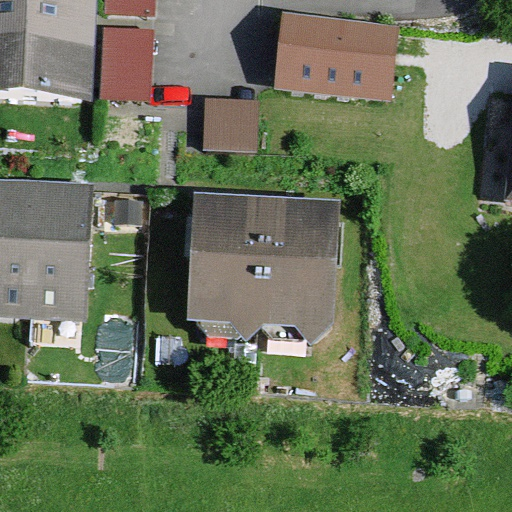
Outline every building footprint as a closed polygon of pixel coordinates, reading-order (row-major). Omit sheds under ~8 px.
[(0,0),(0,102),(92,107),(97,0),(0,0)] [(103,0),(103,19),(155,21),(156,0),(103,0)] [(275,95),(392,108),(400,30),(355,25),(283,17),(275,95)] [(154,34),(103,32),(100,104),(151,106),(153,58),(154,34)] [(259,104),(205,103),(204,154),(258,156),(259,119),(259,104)] [(0,322),(87,328),(95,190),(0,184),(0,322)] [(310,354),(334,335),(341,208),(193,202),(186,331),(228,333),(245,349),(263,336),(271,345),(303,347),(310,354)]
